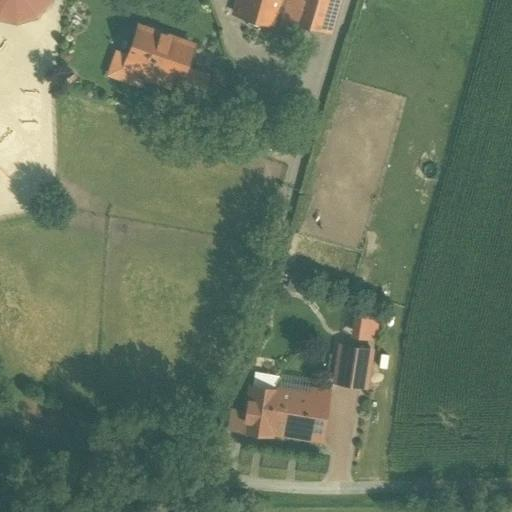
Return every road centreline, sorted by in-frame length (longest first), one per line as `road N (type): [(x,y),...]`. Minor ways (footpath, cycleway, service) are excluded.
road 1 (unclassified): [(511,475),(227,473),(0,408)]
road 2 (unknown): [(283,82),(323,127),(333,169),(330,203),(312,267),(225,364),(196,466)]
